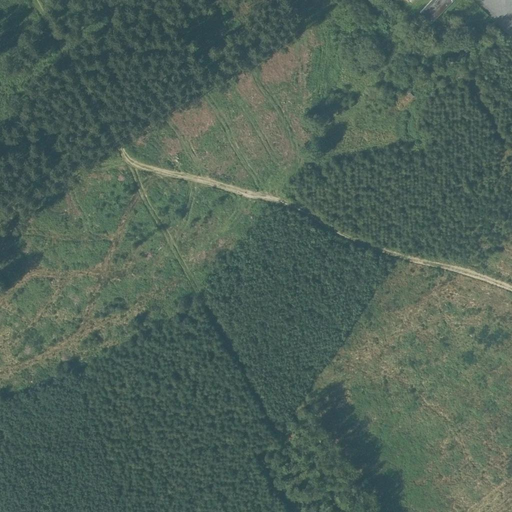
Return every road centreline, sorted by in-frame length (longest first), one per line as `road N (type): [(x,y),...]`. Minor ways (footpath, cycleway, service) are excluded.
road 1 (track): [(511,289),(364,245),(278,202),(128,164),(35,0)]
road 2 (track): [(330,511),(128,164),(0,165)]
